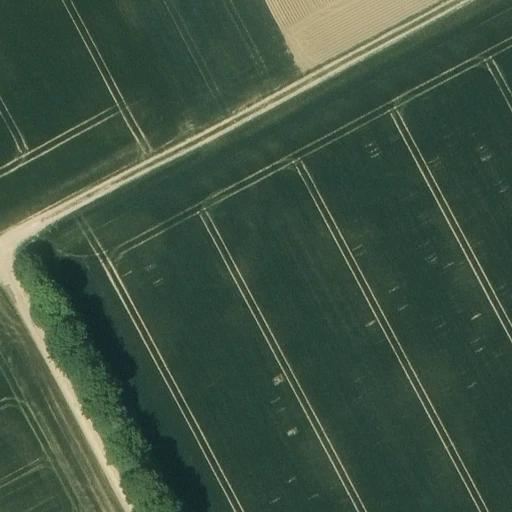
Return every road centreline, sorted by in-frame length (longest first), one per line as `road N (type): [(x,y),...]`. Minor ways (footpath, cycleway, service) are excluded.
road 1 (track): [(460,0),(0,245)]
road 2 (track): [(130,511),(0,268)]
